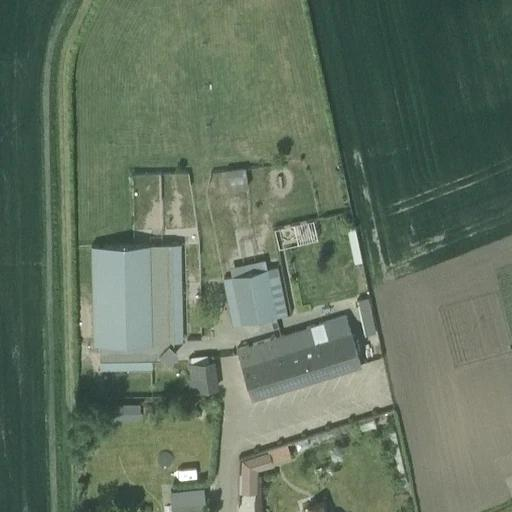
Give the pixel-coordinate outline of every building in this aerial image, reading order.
[(354,225),(346,227),(354,262),(361,260),(354,225)] [(98,360),(163,359),(165,361),(175,351),(173,349),(170,244),(90,245),(93,345),(98,345),(98,360)] [(277,316),(267,270),(230,278),(240,324),(277,316)] [(367,297),(356,299),(364,335),(375,332),(367,297)] [(237,349),(251,398),(360,365),(345,316),(237,349)] [(193,389),(213,385),(208,354),(187,357),(193,389)] [(272,466),(269,452),(253,457),(257,470),(272,466)] [(182,502),(170,503),(171,511),(203,511),(202,500),(182,502)] [(326,511),(323,501),(306,507),(307,511),(326,511)]
